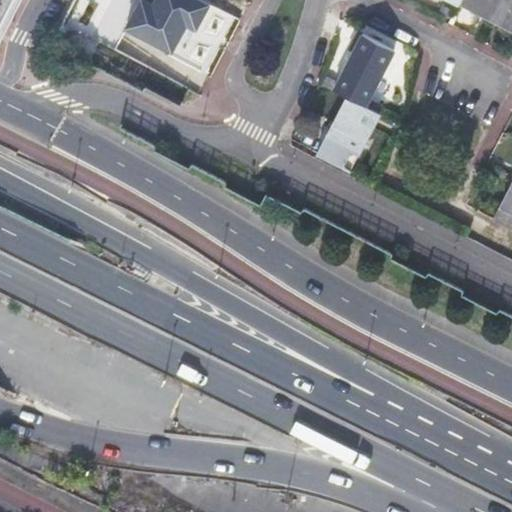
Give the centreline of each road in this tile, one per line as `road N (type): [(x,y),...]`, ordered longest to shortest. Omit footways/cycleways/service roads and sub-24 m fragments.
road 1 (primary): [(511,387),(34,116)]
road 2 (motorway): [(0,270),(414,476)]
road 3 (motorway): [(355,404),(299,343),(0,178)]
road 4 (motorway): [(0,410),(137,452),(348,478),(414,476)]
road 5 (motorway): [(355,404),(0,228)]
road 6 (unclassified): [(511,287),(245,148)]
road 7 (unclassified): [(245,148),(184,134),(91,95),(34,116)]
road 8 (motorway): [(511,482),(355,404)]
road 9 (residential): [(245,148),(295,67),(315,0)]
road 10 (residential): [(357,0),(502,75)]
